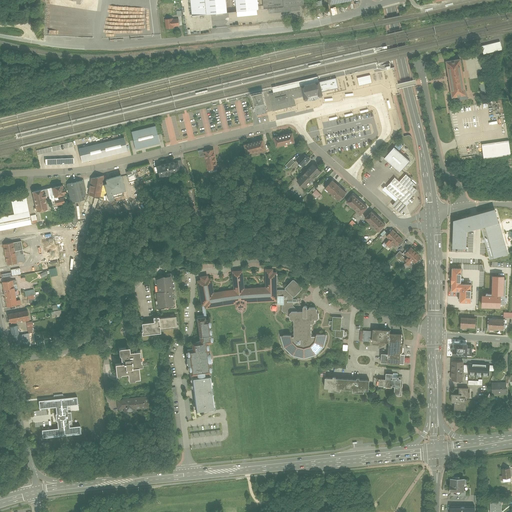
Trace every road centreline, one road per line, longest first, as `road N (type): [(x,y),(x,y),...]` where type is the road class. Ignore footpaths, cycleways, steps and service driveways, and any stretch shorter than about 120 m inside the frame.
road 1 (residential): [(0,175),(74,171),(296,118),(311,144),(393,218),(432,219)]
road 2 (residential): [(366,8),(287,30),(115,49),(32,41),(27,28),(0,25)]
road 3 (secondary): [(395,456),(73,486)]
road 4 (primary): [(432,219),(389,0)]
road 5 (residential): [(6,360),(80,344),(137,284)]
road 6 (residential): [(464,207),(440,162),(418,61)]
road 7 (residential): [(354,301),(291,266),(243,261)]
